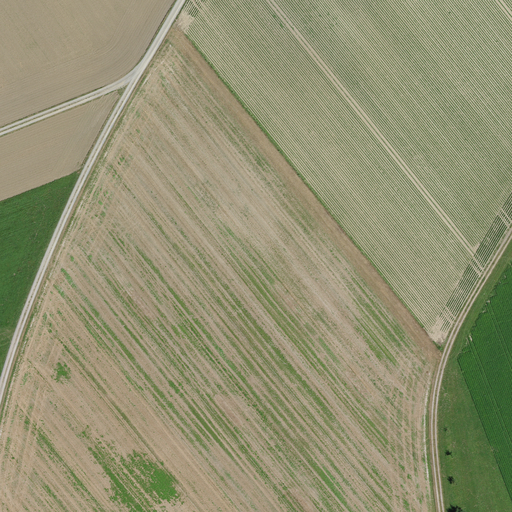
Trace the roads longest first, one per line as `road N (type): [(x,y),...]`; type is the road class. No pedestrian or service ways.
road 1 (track): [(0,385),(70,197),(179,0)]
road 2 (track): [(511,229),(442,366),(433,448),(440,511)]
road 3 (track): [(0,128),(134,76)]
